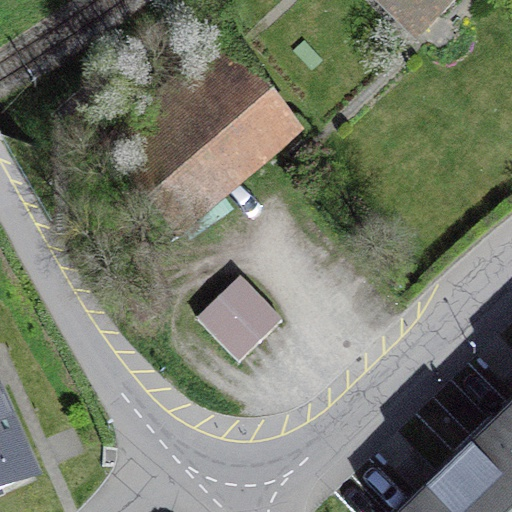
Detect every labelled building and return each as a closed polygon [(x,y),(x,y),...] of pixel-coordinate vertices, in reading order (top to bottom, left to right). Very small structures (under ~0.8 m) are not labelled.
[(393,0),(416,23),(439,0),(393,0)] [(112,148),(176,222),(289,124),(226,51),(112,148)] [(197,322),(239,363),(281,320),(239,279),(197,322)] [(0,488),(28,476),(0,413),(0,488)] [(511,415),(480,446),(511,479),(511,415)] [(511,511),(511,479),(480,446),(435,489),(410,511),(511,511)]
